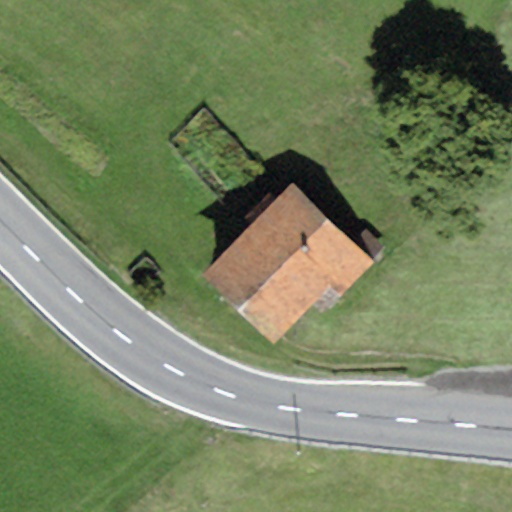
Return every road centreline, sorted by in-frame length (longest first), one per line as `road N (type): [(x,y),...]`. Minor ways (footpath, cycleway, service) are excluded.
road 1 (secondary): [(0,219),(135,346),(265,392),(511,426)]
road 2 (unknown): [(239,190),(135,346)]
